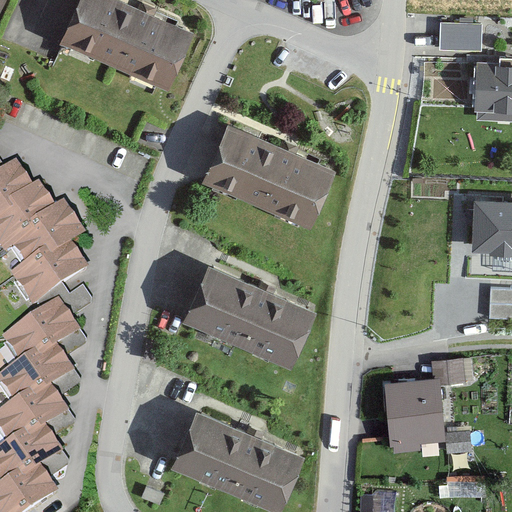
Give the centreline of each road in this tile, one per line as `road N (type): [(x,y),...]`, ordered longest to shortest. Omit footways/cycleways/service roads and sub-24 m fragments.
road 1 (residential): [(238,4),(186,127),(140,276),(108,476),(123,511)]
road 2 (residential): [(391,66),(359,232),(332,511)]
road 3 (residential): [(238,4),(391,66)]
